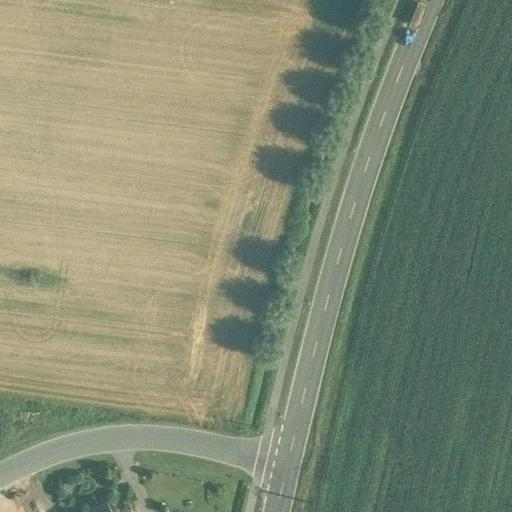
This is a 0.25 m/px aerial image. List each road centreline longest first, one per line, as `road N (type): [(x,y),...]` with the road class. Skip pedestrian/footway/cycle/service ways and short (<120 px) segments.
road 1 (secondary): [(287,463),(352,201),(429,0)]
road 2 (tertiary): [(0,476),(63,448),(139,437),(287,463)]
